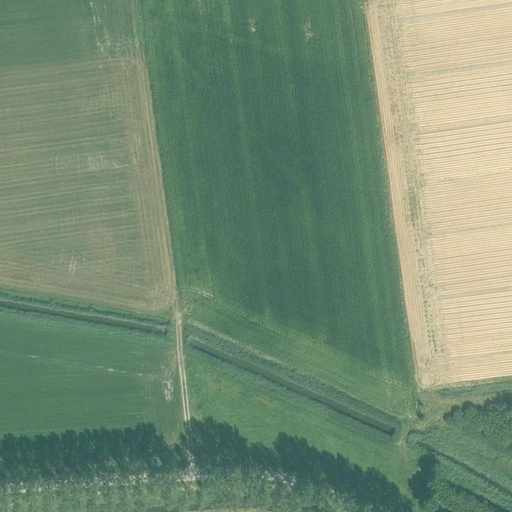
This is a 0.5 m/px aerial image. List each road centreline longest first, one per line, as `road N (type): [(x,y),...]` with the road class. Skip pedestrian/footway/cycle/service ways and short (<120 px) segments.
road 1 (unclassified): [(363,511),(261,474),(0,489)]
road 2 (track): [(192,476),(175,303)]
